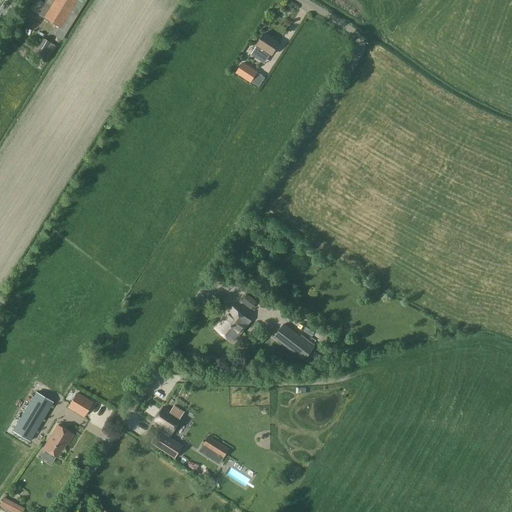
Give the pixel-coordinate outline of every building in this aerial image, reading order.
[(62,39),(85,2),(81,0),(47,0),(45,5),(37,0),(36,0),(31,9),(38,14),(60,27),(55,35),(62,39)] [(279,43),(265,33),(257,45),(258,45),(253,52),(262,58),(263,56),(266,58),(270,53),(272,54),(279,43)] [(44,54),(50,44),(42,39),(36,49),(44,54)] [(244,61),(236,72),(251,82),(252,81),(256,75),(258,72),(259,71),(244,61)] [(251,309),(256,302),(248,295),(242,302),(251,309)] [(232,341),(249,321),(233,308),(217,328),(232,341)] [(308,362),(317,350),(285,325),(276,337),(308,362)] [(36,392),(13,430),(30,441),(53,403),(36,392)] [(23,392),(20,397),(27,401),(29,396),(23,392)] [(83,416),(91,403),(77,394),(69,407),(83,416)] [(171,434),(181,419),(164,407),(154,423),(171,434)] [(74,435),(57,425),(44,448),(58,457),(74,435)] [(180,444),(161,431),(154,442),(173,455),(180,444)] [(224,457),(229,449),(209,436),(203,444),(224,457)] [(0,477),(5,481),(20,453),(11,448),(7,456),(9,457),(0,474),(0,477)] [(235,482),(239,474),(229,469),(225,477),(235,482)] [(13,511),(21,511),(24,507),(4,497),(0,505),(13,511)]
